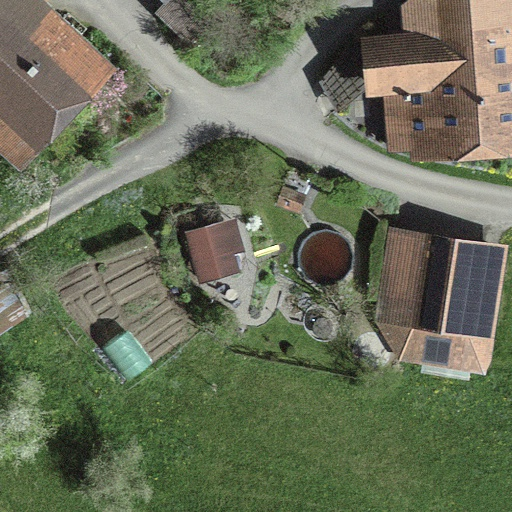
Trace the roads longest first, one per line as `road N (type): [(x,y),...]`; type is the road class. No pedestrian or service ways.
road 1 (residential): [(511,207),(406,186),(195,95),(96,0)]
road 2 (track): [(0,244),(235,113),(390,0)]
